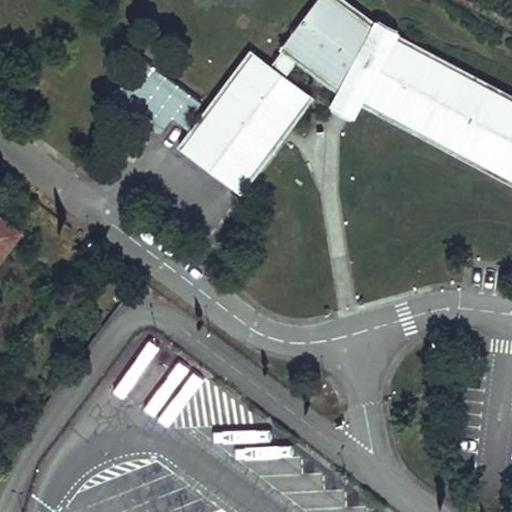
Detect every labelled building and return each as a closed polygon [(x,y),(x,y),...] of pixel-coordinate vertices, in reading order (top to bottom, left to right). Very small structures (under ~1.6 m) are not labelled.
[(511,107),(412,55),(327,0),(315,0),(286,40),(288,42),(271,64),(266,71),(254,62),(196,141),(241,173),(298,95),(280,81),(285,75),(297,60),(303,53),(364,92),(511,170),(511,107)] [(511,98),(413,46),(342,0),(327,0),(412,55),(511,107),(511,170),(364,92),(303,53),(297,60),(341,89),(330,106),(351,118),(360,100),(511,179),(511,98)] [(311,94),(285,75),(280,81),(298,95),(241,173),(196,141),(254,62),(266,71),(271,64),(253,50),(178,150),(237,193),(311,94)] [(169,117),(183,125),(200,97),(138,60),(114,99),(162,128),(169,117)] [(0,245),(13,229),(0,219),(0,245)] [(13,229),(0,245),(0,265),(13,250),(30,262),(40,250),(13,229)]
